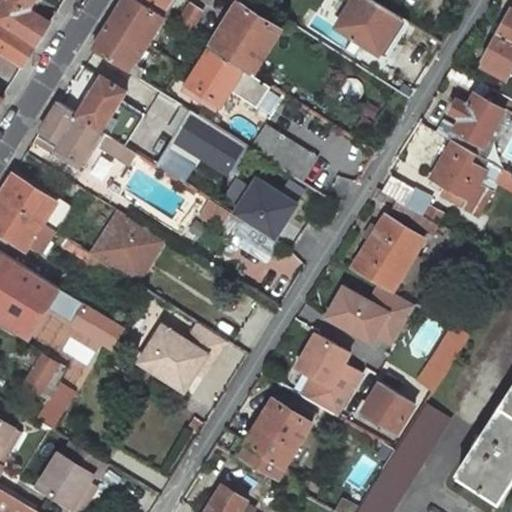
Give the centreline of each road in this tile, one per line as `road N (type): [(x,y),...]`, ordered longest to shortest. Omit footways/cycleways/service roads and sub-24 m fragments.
road 1 (residential): [(480,0),(160,511)]
road 2 (residential): [(99,0),(0,158)]
